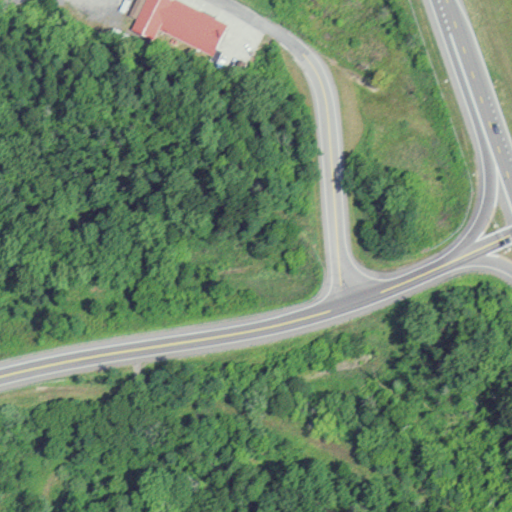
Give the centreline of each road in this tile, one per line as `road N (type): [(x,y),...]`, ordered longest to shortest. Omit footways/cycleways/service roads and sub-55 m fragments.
road 1 (residential): [(511,236),(293,322),(0,378)]
road 2 (residential): [(342,307),(324,91),(288,40),(215,0)]
road 3 (primary): [(511,182),(448,0)]
road 4 (primary): [(485,105),(492,205),(456,261)]
